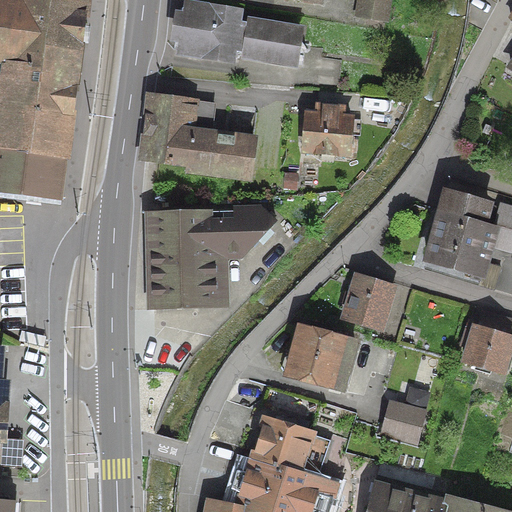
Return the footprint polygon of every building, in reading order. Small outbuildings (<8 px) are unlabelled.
[(0,0),(0,62),(3,63),(0,81),(0,191),(52,199),(66,201),(95,0),(0,0)] [(184,11),(175,10),(171,39),(182,41),(179,56),(236,64),(238,53),(243,22),(245,9),(186,0),(184,11)] [(391,0),(355,0),(353,16),(388,22),(391,0)] [(304,27),(250,18),(249,23),(243,22),(238,53),(243,53),(242,59),(298,68),(304,27)] [(215,103),(144,93),(135,160),(184,167),(183,173),(249,182),(255,134),(233,131),(233,135),(215,132),(216,128),(211,127),(215,103)] [(313,111),(300,110),(299,154),(349,155),(350,114),(343,113),(344,104),(313,102),(313,111)] [(485,210),(435,195),(414,267),(474,285),(489,234),(479,231),(485,210)] [(511,205),(503,203),(491,248),(511,254),(511,205)] [(262,208),(142,210),(143,307),(225,305),(223,255),(243,254),(274,220),(262,208)] [(396,285),(353,272),(338,321),(381,334),(396,285)] [(511,356),(511,322),(472,311),(456,368),(505,382),(511,356)] [(358,340),(289,322),(275,376),(344,394),(358,340)] [(0,444),(11,445),(11,440),(13,380),(4,379),(6,344),(0,343),(0,444)] [(428,411),(388,400),(378,436),(419,447),(428,411)] [(331,439),(266,419),(239,507),(213,501),(210,511),(328,511),(337,484),(320,478),(331,439)] [(11,445),(0,444),(0,466),(22,468),(24,440),(11,440),(11,445)] [(443,499),(370,481),(361,511),(511,511),(511,509),(445,493),(443,499)] [(0,511),(12,511),(13,499),(0,497),(0,511)]
